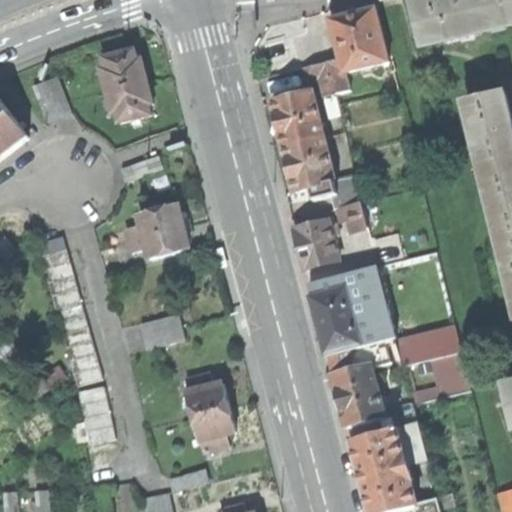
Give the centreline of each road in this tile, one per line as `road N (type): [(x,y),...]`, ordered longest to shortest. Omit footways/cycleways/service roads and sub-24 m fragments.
road 1 (secondary): [(329,511),(195,0)]
road 2 (tertiary): [(0,54),(143,0)]
